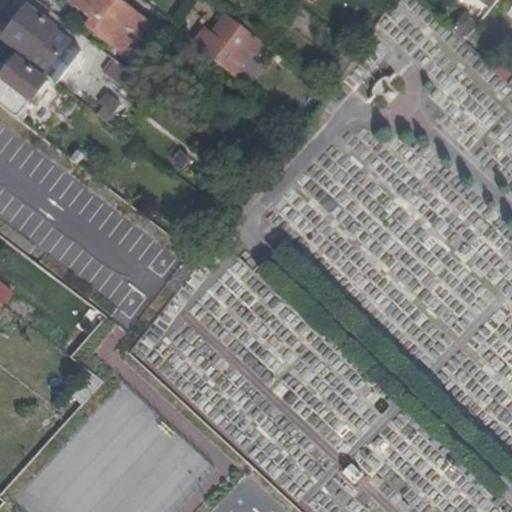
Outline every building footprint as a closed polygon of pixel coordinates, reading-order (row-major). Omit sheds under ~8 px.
[(126,57),(152,23),(121,0),(68,0),(92,18),(86,26),(126,57)] [(475,0),(488,10),(496,0),(475,0)] [(29,62),(49,77),(73,45),(53,30),(55,28),(28,6),(3,39),(30,60),(29,62)] [(234,73),(260,40),(229,16),(214,35),(207,29),(196,44),(234,73)] [(457,28),(452,33),(462,43),(467,36),(457,28)] [(467,36),(462,43),(507,84),(511,77),(511,74),(469,34),(467,36)] [(17,57),(0,78),(0,102),(18,117),(39,91),(43,94),(51,84),(17,57)] [(119,87),(130,73),(114,60),(103,74),(119,87)] [(399,92),(388,82),(378,93),(388,104),(399,92)] [(112,123),(123,101),(109,95),(99,117),(112,123)] [(41,137),(53,146),(61,135),(49,126),(41,137)] [(66,374),(77,368),(65,349),(55,356),(66,374)] [(281,355),(284,381),(308,378),(305,352),(281,355)] [(28,425),(48,442),(65,423),(44,407),(28,425)]
